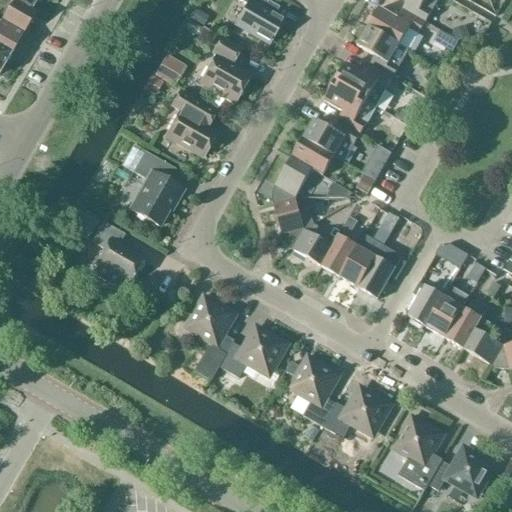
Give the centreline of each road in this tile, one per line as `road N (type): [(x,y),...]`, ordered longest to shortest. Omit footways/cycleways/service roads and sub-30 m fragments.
road 1 (residential): [(511,437),(193,256),(329,6)]
road 2 (unclassified): [(251,511),(50,395)]
road 3 (residential): [(24,143),(107,0)]
